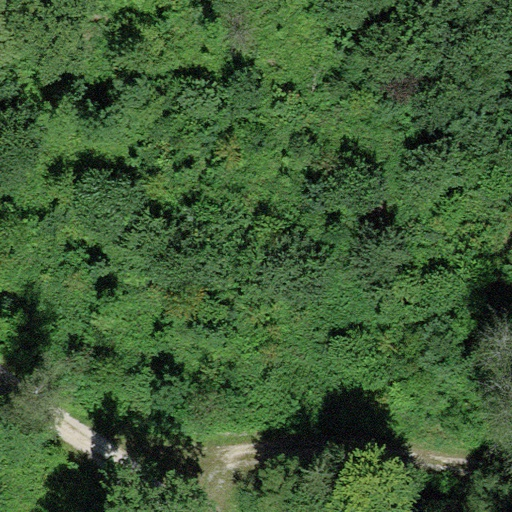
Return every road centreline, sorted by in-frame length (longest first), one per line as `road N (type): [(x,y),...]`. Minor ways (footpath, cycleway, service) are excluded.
road 1 (track): [(511,473),(309,443),(220,470),(184,511)]
road 2 (track): [(181,511),(0,380)]
